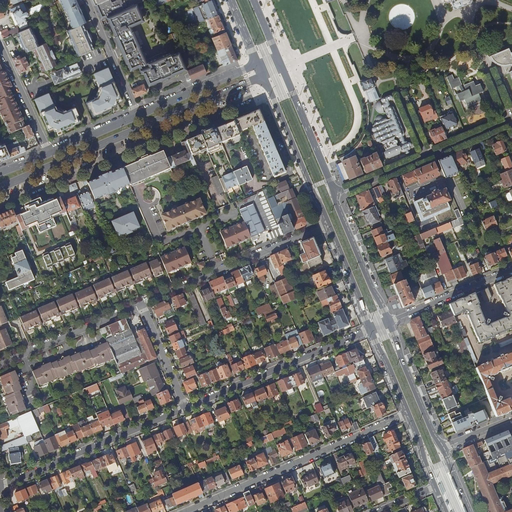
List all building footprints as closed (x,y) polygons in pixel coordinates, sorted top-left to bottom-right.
[(76,0),(59,0),(72,28),(82,24),(86,22),(76,0)] [(106,0),(95,5),(101,20),(107,17),(109,22),(110,21),(112,24),(110,25),(111,28),(121,24),(143,74),(148,86),(160,81),(161,81),(165,79),(170,76),(170,77),(174,75),(182,71),(175,54),(171,56),(168,57),(167,54),(166,52),(162,54),(162,53),(154,56),(154,57),(147,60),(141,46),(134,31),(133,31),(131,27),(142,22),(135,5),(135,3),(138,2),(138,3),(144,1),(143,0),(106,0)] [(202,0),(203,1),(192,6),(186,8),(187,11),(193,8),(212,0),(202,0)] [(193,8),(195,14),(196,14),(199,21),(204,19),(203,17),(206,15),(208,19),(218,15),(212,0),(193,8)] [(448,0),(449,2),(451,1),(454,9),(470,2),(470,0),(448,0)] [(32,13),(46,9),(44,3),(30,7),(32,13)] [(135,5),(142,22),(144,21),(142,17),(143,17),(139,8),(138,8),(137,4),(135,5)] [(19,25),(21,30),(28,27),(26,22),(27,22),(26,18),(29,17),(29,15),(27,11),(26,11),(23,12),(21,9),(19,6),(12,9),(13,12),(13,13),(19,26),(19,25)] [(208,19),(213,29),(210,30),(209,31),(210,34),(212,34),(214,33),(216,36),(219,34),(225,32),(218,15),(208,19)] [(69,39),(74,49),(75,48),(79,56),(85,53),(92,50),(94,49),(91,43),(92,42),(91,39),(88,33),(87,30),(86,31),(82,24),(72,28),(67,31),(70,38),(69,38),(69,39)] [(111,28),(115,37),(116,38),(117,38),(122,49),(120,50),(122,54),(124,53),(124,55),(123,56),(126,64),(127,64),(130,71),(138,68),(142,74),(143,74),(121,24),(111,28)] [(35,53),(42,68),(41,68),(43,72),(55,67),(56,66),(55,63),(54,61),(55,60),(56,60),(52,52),(50,53),(48,47),(46,44),(40,46),(37,40),(38,40),(35,33),(34,33),(31,27),(18,33),(20,37),(19,37),(19,38),(24,49),(24,50),(26,49),(27,52),(33,50),(34,54),(35,53)] [(219,34),(220,36),(213,39),(216,45),(213,46),(216,52),(218,51),(231,45),(225,32),(219,34)] [(218,51),(220,57),(227,53),(229,58),(222,61),(224,66),(237,60),(231,45),(218,51)] [(511,53),(510,54),(508,49),(489,57),(490,58),(491,59),(491,60),(492,61),(494,63),(495,64),(497,65),(499,66),(501,67),(504,67),(505,67),(507,66),(510,65),(510,66),(511,65),(511,68),(511,71),(509,73),(511,79),(511,53)] [(175,54),(182,71),(187,69),(186,68),(185,65),(179,52),(175,54)] [(13,60),(19,74),(26,71),(26,70),(27,68),(27,67),(29,66),(25,57),(22,59),(21,56),(13,60)] [(63,70),(51,75),(55,84),(81,73),(77,63),(67,68),(67,66),(62,68),(63,70)] [(187,70),(191,80),(195,78),(207,73),(203,63),(187,70)] [(108,68),(94,74),(97,80),(100,87),(99,87),(99,88),(100,91),(98,96),(95,97),(95,98),(95,99),(86,103),(89,110),(90,110),(92,109),(95,115),(99,113),(100,114),(104,113),(103,112),(108,110),(112,108),(112,106),(116,104),(118,104),(117,103),(116,100),(121,98),(115,84),(114,81),(111,82),(109,76),(111,75),(108,68)] [(0,104),(1,107),(15,101),(15,100),(13,101),(11,97),(13,96),(10,89),(12,87),(5,71),(1,73),(0,73),(0,104)] [(456,87),(459,94),(456,95),(459,102),(464,100),(468,107),(482,101),(478,94),(487,90),(484,83),(475,86),(473,82),(463,86),(465,91),(464,91),(461,85),(461,84),(458,78),(454,80),(452,75),(447,77),(452,89),(456,87)] [(360,85),(363,90),(364,92),(365,91),(369,103),(370,103),(379,99),(374,88),(375,87),(374,85),(375,85),(372,80),(371,78),(370,78),(361,82),(360,82),(361,85),(360,85)] [(144,85),(132,90),(135,97),(146,92),(144,85)] [(49,93),(35,100),(38,106),(40,105),(43,111),(41,112),(42,116),(48,130),(53,127),(54,130),(55,131),(56,130),(61,128),(61,130),(65,128),(70,126),(71,127),(74,125),(74,124),(79,122),(76,116),(78,115),(79,115),(76,107),(67,111),(67,110),(66,110),(63,111),(57,109),(56,107),(56,106),(55,106),(52,99),(49,93)] [(385,151),(385,152),(384,153),(383,153),(385,158),(386,158),(387,158),(388,158),(389,159),(400,155),(400,153),(400,152),(401,152),(402,152),(402,153),(403,153),(404,153),(405,154),(409,153),(409,151),(410,150),(410,148),(411,147),(412,147),(412,145),(411,144),(410,143),(409,143),(408,143),(408,142),(407,142),(406,142),(405,142),(403,137),(404,136),(405,136),(405,135),(405,134),(394,108),(393,107),(393,106),(392,106),(391,106),(389,101),(392,100),(393,98),(393,97),(392,97),(391,96),(390,96),(382,99),(381,100),(381,101),(381,102),(380,103),(379,101),(378,102),(377,103),(375,105),(375,107),(375,109),(376,110),(377,112),(378,113),(379,113),(380,114),(382,114),(384,113),(384,112),(385,112),(388,120),(387,120),(386,120),(385,118),(384,119),(382,117),(381,116),(378,116),(377,117),(375,118),(375,119),(374,121),(375,123),(374,123),(374,124),(374,125),(373,126),(372,126),(373,128),(372,129),(371,130),(372,132),(374,133),(375,132),(375,133),(374,133),(374,134),(373,136),(374,136),(374,137),(375,138),(376,138),(377,138),(376,138),(376,139),(375,140),(375,141),(376,142),(378,143),(379,143),(379,144),(380,144),(382,144),(383,145),(384,145),(386,149),(385,150),(385,151)] [(0,111),(0,112),(5,123),(6,122),(8,126),(13,123),(17,131),(20,130),(22,129),(26,127),(23,121),(24,120),(15,101),(1,107),(3,111),(0,111)] [(419,110),(424,122),(434,118),(434,120),(438,118),(435,112),(432,113),(432,112),(435,110),(432,104),(419,110)] [(234,122),(238,132),(252,126),(274,178),(276,178),(276,177),(284,173),(258,111),(234,122)] [(440,117),(446,130),(458,125),(452,112),(447,114),(448,116),(446,117),(445,115),(440,117)] [(215,130),(221,144),(231,139),(233,144),(242,141),(238,132),(234,122),(215,130)] [(8,126),(11,134),(17,131),(13,123),(8,126)] [(22,129),(27,141),(35,137),(30,125),(26,127),(22,129)] [(430,132),(435,144),(447,139),(442,128),(435,131),(435,130),(430,132)] [(200,136),(206,149),(208,154),(213,151),(219,149),(218,145),(221,144),(215,130),(212,131),(211,129),(203,132),(204,134),(200,136)] [(186,143),(192,156),(206,149),(200,136),(186,142),(186,143)] [(492,146),(496,155),(506,151),(502,141),(497,143),(497,144),(492,146)] [(0,156),(3,162),(16,156),(26,152),(24,148),(23,149),(22,146),(20,146),(18,142),(6,147),(5,145),(0,146),(0,156)] [(166,159),(171,169),(173,167),(174,169),(177,168),(177,166),(190,160),(193,167),(196,166),(192,156),(186,143),(182,145),(184,151),(166,159)] [(340,159),(349,180),(362,175),(354,157),(358,156),(357,153),(355,149),(353,150),(352,152),(350,153),(348,155),(347,156),(344,157),(342,158),(340,159)] [(470,153),(474,163),(483,160),(478,150),(470,153)] [(130,167),(136,180),(138,181),(145,178),(147,178),(150,177),(150,176),(152,175),(153,176),(155,175),(156,173),(163,170),(163,169),(164,168),(168,170),(171,169),(166,159),(163,151),(151,157),(150,156),(139,161),(139,162),(131,165),(130,167)] [(452,155),(455,164),(457,167),(467,163),(465,159),(467,158),(465,155),(464,155),(462,151),(452,155)] [(360,161),(365,173),(370,171),(382,166),(376,154),(372,156),(373,157),(369,159),(368,158),(370,157),(368,153),(362,156),(364,160),(360,161)] [(443,159),(438,161),(444,177),(445,177),(449,175),(449,177),(458,173),(456,167),(457,167),(455,164),(452,155),(443,159)] [(414,171),(418,180),(419,184),(439,175),(434,163),(424,167),(414,171)] [(130,185),(130,186),(138,182),(138,181),(136,180),(130,167),(131,165),(123,168),(123,169),(130,185)] [(233,173),(239,186),(252,181),(246,167),(233,173)] [(119,190),(130,185),(123,169),(112,173),(112,172),(98,178),(98,179),(88,184),(95,200),(105,196),(106,197),(120,191),(119,190)] [(500,178),(502,183),(504,188),(511,184),(511,169),(500,175),(501,178),(500,178)] [(402,176),(406,185),(418,180),(414,171),(402,176)] [(219,180),(224,192),(225,194),(228,192),(227,191),(239,186),(233,173),(228,175),(229,176),(225,177),(225,176),(222,178),(222,179),(219,180)] [(212,179),(218,195),(224,192),(219,180),(217,176),(212,179)] [(388,182),(392,192),(391,193),(393,199),(399,196),(399,197),(404,196),(399,186),(397,179),(388,182)] [(276,185),(278,187),(276,188),(278,192),(279,191),(280,194),(289,190),(285,181),(276,185)] [(378,186),(381,193),(383,198),(386,197),(381,185),(378,186)] [(425,198),(430,209),(450,201),(445,189),(438,192),(437,191),(432,193),(432,195),(425,198)] [(280,194),(267,200),(271,209),(277,206),(276,204),(275,201),(285,196),(286,197),(280,200),(281,202),(282,204),(295,199),(291,190),(289,190),(280,194)] [(356,196),(362,209),(374,204),(368,191),(356,196)] [(84,210),(86,211),(94,207),(95,206),(89,192),(78,196),(84,210)] [(236,204),(244,223),(251,238),(252,242),(259,239),(257,235),(272,229),(273,232),(267,235),(270,241),(282,236),(278,225),(276,222),(276,220),(271,209),(267,200),(264,192),(236,204)] [(63,202),(65,207),(68,213),(67,213),(71,223),(76,221),(74,217),(77,216),(74,210),(77,209),(80,208),(75,197),(63,202)] [(60,215),(66,213),(64,207),(60,198),(53,201),(53,199),(42,204),(40,201),(14,212),(18,222),(20,226),(22,231),(30,228),(34,226),(35,226),(39,234),(49,229),(56,226),(53,218),(60,215)] [(282,204),(277,206),(271,209),(276,220),(280,219),(282,218),(287,216),(291,214),(300,210),(295,199),(282,204)] [(163,220),(166,228),(171,230),(184,225),(183,223),(189,220),(190,222),(203,217),(204,212),(201,203),(196,201),(165,215),(163,220)] [(488,204),(489,206),(491,210),(498,207),(495,201),(488,204)] [(362,211),(366,220),(368,219),(369,223),(371,223),(373,222),(374,224),(379,222),(377,217),(379,216),(378,212),(377,210),(375,206),(362,211)] [(455,213),(435,221),(438,227),(450,222),(461,217),(458,209),(454,211),(455,213)] [(0,215),(0,230),(18,222),(14,212),(13,210),(5,213),(0,215)] [(291,214),(293,220),(292,220),(293,222),(303,217),(300,210),(291,214)] [(405,214),(409,223),(414,221),(410,212),(405,214)] [(141,228),(134,213),(112,222),(119,238),(127,234),(127,236),(133,233),(132,232),(141,228)] [(278,225),(282,236),(293,231),(290,223),(287,216),(282,218),(283,222),(286,221),(286,222),(284,223),(282,224),(278,225)] [(481,221),(485,230),(497,225),(495,219),(493,216),(481,221)] [(293,222),(296,230),(305,226),(306,224),(303,217),(293,222)] [(450,222),(452,228),(464,224),(461,217),(450,222)] [(435,228),(437,234),(452,228),(450,222),(438,227),(435,228)] [(244,223),(220,233),(226,249),(236,245),(243,242),(251,238),(244,223)] [(387,229),(382,231),(380,227),(371,231),(374,238),(388,232),(387,229)] [(420,235),(422,240),(437,234),(435,228),(420,235)] [(388,232),(374,238),(377,245),(381,243),(382,244),(387,242),(391,241),(395,239),(393,234),(396,233),(394,229),(393,230),(388,232)] [(409,233),(411,238),(415,247),(417,246),(423,244),(422,240),(420,235),(418,230),(409,233)] [(511,234),(503,239),(505,245),(511,241),(511,234)] [(444,273),(447,281),(450,280),(451,281),(456,279),(453,271),(439,238),(433,241),(439,255),(435,256),(442,274),(444,273)] [(299,257),(302,264),(306,262),(319,257),(319,256),(312,239),(300,244),(304,254),(299,257)] [(377,246),(381,257),(392,253),(391,251),(392,250),(391,249),(392,248),(391,245),(390,246),(390,245),(389,245),(387,242),(382,244),(377,246)] [(69,256),(75,254),(71,245),(66,248),(65,246),(59,249),(60,250),(54,253),(53,251),(47,254),(48,255),(43,257),(46,266),(52,264),(52,266),(58,263),(58,261),(63,259),(64,261),(70,258),(69,256)] [(106,248),(110,256),(115,254),(111,246),(106,248)] [(160,258),(167,273),(183,266),(191,263),(185,248),(160,258)] [(494,253),(498,262),(503,260),(502,258),(506,256),(503,249),(494,253)] [(19,276),(5,282),(9,291),(35,280),(23,250),(15,254),(16,256),(11,258),(19,276)] [(278,254),(282,264),(291,260),(287,250),(278,254)] [(486,259),(487,261),(489,266),(498,262),(494,253),(485,257),(486,259)] [(101,254),(89,259),(91,263),(103,259),(102,256),(101,254)] [(270,257),(275,269),(277,268),(280,267),(282,272),(279,273),(280,276),(282,276),(283,280),(274,284),(275,285),(279,296),(283,305),(285,304),(297,299),(290,283),(285,271),(282,264),(278,254),(270,257)] [(385,260),(391,273),(408,266),(405,260),(403,261),(399,254),(385,260)] [(306,262),(309,269),(322,263),(319,257),(306,262)] [(149,263),(155,277),(163,274),(157,259),(149,263)] [(197,263),(200,270),(207,267),(204,262),(204,261),(198,263),(198,262),(197,263)] [(467,264),(472,275),(481,271),(477,263),(474,264),(472,265),(470,262),(467,264)] [(130,270),(136,284),(152,277),(146,263),(130,270)] [(238,271),(243,282),(249,280),(248,278),(253,276),(249,266),(238,271)] [(255,270),(260,284),(265,282),(263,276),(265,275),(266,275),(267,275),(263,267),(255,270)] [(453,271),(456,279),(456,280),(466,276),(462,267),(453,271)] [(415,275),(419,283),(437,275),(434,268),(430,269),(415,275)] [(112,278),(118,292),(134,285),(128,271),(112,278)] [(230,274),(236,286),(243,283),(243,282),(238,271),(230,274)] [(389,276),(393,284),(405,279),(404,278),(403,279),(400,271),(389,276)] [(317,275),(313,277),(318,288),(329,284),(325,272),(320,274),(319,272),(316,273),(317,275)] [(222,277),(227,289),(231,298),(235,307),(235,309),(239,307),(234,294),(235,294),(234,291),(237,290),(236,286),(230,274),(222,277)] [(209,283),(211,288),(213,294),(227,289),(222,277),(209,283)] [(93,285),(99,300),(115,293),(109,278),(93,285)] [(467,315),(477,337),(479,342),(482,341),(483,341),(485,340),(491,337),(491,338),(494,337),(493,336),(510,329),(510,330),(511,329),(511,296),(511,293),(511,290),(511,278),(494,286),(498,295),(499,295),(500,298),(501,298),(507,312),(508,312),(509,315),(508,318),(504,319),(504,318),(489,325),(490,325),(486,327),(484,326),(482,322),(483,322),(477,308),(478,308),(477,304),(473,294),(449,304),(451,310),(454,316),(461,313),(461,312),(464,310),(467,311),(469,315),(467,315)] [(393,284),(403,308),(415,303),(414,302),(415,302),(414,299),(413,299),(405,279),(393,284)] [(432,284),(437,294),(444,291),(440,282),(434,284),(434,283),(432,284)] [(270,287),(274,298),(279,296),(275,285),(270,287)] [(316,291),(321,302),(326,300),(335,296),(330,285),(316,291)] [(421,289),(425,298),(434,295),(430,286),(421,289)] [(75,294),(81,308),(97,301),(91,287),(75,294)] [(199,293),(203,302),(215,297),(213,294),(211,288),(199,293)] [(487,288),(480,292),(484,301),(486,301),(486,302),(487,302),(490,301),(490,300),(490,299),(492,298),(487,288)] [(56,301),(62,315),(79,308),(73,294),(56,301)] [(168,300),(171,306),(174,305),(176,309),(186,304),(184,299),(182,299),(180,295),(168,300)] [(193,311),(199,325),(200,327),(205,324),(193,295),(187,298),(193,311)] [(326,300),(332,314),(342,310),(336,296),(335,296),(326,300)] [(215,299),(223,318),(225,318),(226,319),(231,317),(228,311),(226,312),(220,297),(215,299)] [(38,309),(44,323),(60,316),(54,302),(38,309)] [(154,309),(156,314),(170,309),(167,304),(166,304),(165,302),(155,306),(156,309),(154,309)] [(269,304),(255,310),(258,316),(262,314),(264,313),(268,312),(272,310),(269,304)] [(269,314),(265,316),(267,322),(271,321),(274,320),(277,318),(275,314),(276,314),(274,309),(272,310),(268,312),(269,314)] [(318,324),(323,336),(333,333),(332,331),(334,330),(334,331),(335,331),(337,330),(337,329),(338,329),(339,330),(349,326),(342,310),(332,314),(335,320),(329,323),(328,320),(318,324)] [(437,316),(442,327),(456,321),(454,316),(451,310),(437,316)] [(20,317),(26,332),(42,325),(36,311),(20,317)] [(239,318),(242,323),(250,319),(247,314),(239,318)] [(159,320),(161,324),(176,318),(175,315),(166,319),(166,318),(159,320)] [(108,328),(112,337),(130,330),(126,321),(129,319),(130,320),(134,318),(132,316),(105,327),(107,333),(105,334),(106,337),(109,336),(106,329),(108,328)] [(411,320),(409,324),(416,340),(426,336),(422,325),(423,324),(422,322),(420,317),(411,320)] [(239,324),(241,328),(252,323),(251,319),(250,319),(242,323),(239,324)] [(163,324),(168,334),(177,331),(173,320),(163,324)] [(460,330),(462,336),(463,337),(466,335),(464,329),(463,329),(460,321),(457,323),(460,330)] [(0,330),(0,349),(12,345),(5,329),(0,330)] [(108,342),(108,343),(111,349),(120,370),(122,374),(122,373),(157,359),(144,330),(137,333),(139,338),(134,340),(130,330),(107,340),(108,342)] [(299,335),(303,345),(314,340),(310,330),(299,335)] [(178,333),(169,337),(172,344),(181,340),(178,333)] [(416,340),(423,355),(434,350),(428,335),(426,336),(416,340)] [(287,341),(291,350),(298,347),(294,338),(287,341)] [(456,341),(463,356),(469,353),(464,339),(463,338),(456,341)] [(464,339),(469,353),(474,363),(477,362),(466,338),(464,339)] [(172,344),(175,351),(183,348),(187,346),(184,339),(181,340),(172,344)] [(511,339),(499,344),(501,347),(511,342),(511,339)] [(276,346),(280,355),(291,350),(287,341),(276,346)] [(108,343),(108,342),(101,345),(101,346),(89,351),(88,351),(76,356),(76,355),(69,357),(69,356),(63,359),(63,360),(57,362),(57,361),(51,364),(50,363),(44,365),(45,366),(32,372),(38,385),(40,384),(41,386),(44,384),(45,382),(53,379),(53,378),(55,377),(56,378),(58,377),(59,378),(72,372),(72,371),(74,370),(75,372),(78,370),(78,371),(86,368),(88,368),(92,367),(92,365),(94,364),(94,365),(97,364),(98,365),(101,364),(102,362),(111,358),(110,358),(113,356),(110,349),(111,349),(108,343)] [(264,350),(268,360),(280,355),(276,346),(275,345),(264,350)] [(175,351),(179,360),(184,358),(183,356),(186,355),(183,348),(175,351)] [(422,359),(424,362),(425,362),(427,365),(429,370),(442,364),(436,349),(434,350),(423,355),(423,356),(421,357),(422,359)] [(356,350),(346,354),(350,363),(352,362),(360,359),(359,358),(356,350)] [(253,356),(256,365),(266,361),(262,352),(253,356)] [(511,353),(506,356),(506,355),(503,356),(504,357),(499,359),(499,358),(496,359),(497,360),(494,361),(493,359),(490,360),(491,362),(487,364),(486,362),(485,363),(485,364),(483,365),(482,365),(480,365),(480,366),(476,368),(479,375),(482,383),(488,397),(496,417),(511,410),(511,404),(509,398),(500,402),(501,403),(499,404),(496,403),(495,401),(496,400),(488,379),(486,380),(486,378),(487,376),(489,375),(489,376),(511,366),(511,353)] [(335,359),(339,368),(350,363),(346,354),(335,359)] [(228,361),(233,374),(237,373),(241,371),(241,369),(243,368),(241,363),(234,365),(230,355),(226,356),(228,361)] [(241,360),(245,370),(255,365),(251,355),(241,360)] [(179,360),(182,368),(193,363),(190,356),(184,358),(179,360)] [(351,366),(335,373),(336,377),(345,374),(346,376),(348,375),(347,373),(352,371),(353,373),(355,372),(357,376),(358,375),(360,380),(370,376),(363,361),(353,365),(351,366)] [(318,366),(323,378),(335,373),(330,363),(323,366),(323,364),(318,366)] [(139,370),(142,377),(143,377),(145,383),(147,382),(159,377),(156,370),(155,370),(153,364),(139,370)] [(216,370),(220,380),(230,376),(226,365),(216,370)] [(183,370),(187,379),(196,375),(192,366),(183,370)] [(306,371),(311,383),(323,378),(318,366),(306,371)] [(430,373),(435,385),(446,380),(441,369),(430,373)] [(207,374),(211,384),(220,380),(216,370),(207,374)] [(4,390),(5,393),(7,393),(8,395),(5,397),(6,399),(5,400),(9,408),(9,409),(10,413),(11,413),(13,415),(26,409),(20,397),(21,397),(19,391),(21,390),(16,377),(17,377),(15,371),(1,377),(2,379),(1,380),(4,388),(4,390)] [(203,374),(200,375),(200,376),(198,378),(202,388),(211,384),(207,374),(204,375),(203,374)] [(292,377),(296,387),(304,384),(300,374),(292,377)] [(182,381),(187,393),(191,391),(196,389),(193,380),(198,378),(196,375),(187,379),(182,381)] [(360,380),(362,383),(359,384),(358,389),(361,396),(376,389),(373,384),(372,384),(371,381),(372,380),(370,376),(360,380)] [(147,382),(150,389),(149,389),(152,396),(156,395),(165,391),(159,377),(147,382)] [(278,383),(282,393),(296,387),(292,377),(278,383)] [(435,385),(439,392),(449,388),(446,380),(435,385)] [(85,389),(87,393),(89,399),(92,398),(90,393),(98,389),(99,389),(97,384),(85,389)] [(263,389),(267,398),(269,403),(273,401),(272,398),(278,395),(273,385),(263,389)] [(118,396),(116,397),(119,404),(133,399),(129,391),(126,392),(124,388),(116,391),(118,396)] [(439,392),(442,400),(454,395),(456,394),(453,388),(449,389),(449,388),(439,392)] [(90,393),(92,398),(100,394),(98,389),(90,393)] [(252,394),(255,401),(256,403),(259,401),(260,404),(264,403),(263,400),(267,398),(263,389),(252,394)] [(156,395),(161,405),(171,401),(166,390),(165,391),(156,395)] [(376,393),(363,399),(367,409),(373,407),(380,404),(376,393)] [(242,398),(245,406),(255,401),(252,394),(242,398)] [(442,400),(446,410),(447,410),(448,414),(455,411),(461,409),(459,404),(459,405),(457,406),(454,399),(455,399),(454,395),(442,400)] [(133,399),(135,404),(138,403),(143,401),(141,396),(133,399)] [(228,404),(231,413),(241,409),(237,400),(228,404)] [(138,403),(140,407),(137,408),(140,416),(143,414),(143,413),(147,411),(144,403),(143,401),(138,403)] [(144,403),(147,411),(153,408),(150,401),(144,403)] [(380,404),(373,407),(377,418),(386,414),(381,403),(380,404)] [(314,407),(317,414),(323,411),(320,404),(314,407)] [(31,411),(34,418),(40,415),(39,413),(45,411),(43,407),(31,411)] [(214,413),(219,423),(229,418),(225,408),(214,413)] [(303,414),(305,419),(309,418),(311,416),(308,409),(305,411),(306,412),(303,414)] [(455,411),(448,414),(456,434),(489,420),(484,409),(463,419),(461,413),(456,414),(455,411)] [(31,411),(7,422),(9,429),(20,424),(25,436),(30,434),(39,431),(34,418),(31,411)] [(120,411),(110,416),(114,425),(124,421),(120,411)] [(199,417),(203,427),(205,430),(214,426),(213,423),(209,413),(199,417)] [(88,421),(93,433),(102,430),(99,423),(97,418),(93,420),(91,417),(87,419),(88,421)] [(190,421),(193,427),(194,430),(195,430),(198,429),(203,427),(199,417),(190,421)] [(349,419),(355,431),(359,429),(356,422),(354,424),(350,417),(349,417),(349,419)] [(338,424),(342,432),(350,428),(352,433),(355,431),(349,419),(338,424)] [(324,427),(322,428),(323,431),(324,433),(326,437),(327,437),(328,437),(330,436),(330,435),(332,435),(331,433),(338,430),(334,420),(326,424),(327,424),(326,425),(326,426),(324,427)] [(78,424),(84,437),(93,433),(88,421),(84,423),(83,421),(78,423),(78,424)] [(183,424),(187,434),(188,435),(192,433),(187,422),(183,424)] [(72,426),(74,430),(72,431),(71,432),(66,434),(70,443),(84,437),(78,424),(72,426)] [(174,428),(178,438),(179,437),(181,437),(187,434),(183,424),(174,428)] [(271,434),(273,439),(286,433),(284,428),(281,429),(271,434)] [(304,435),(309,445),(319,441),(313,428),(308,431),(309,433),(304,435)] [(162,433),(165,441),(175,437),(172,429),(162,433)] [(511,511),(511,429),(484,441),(490,454),(492,460),(496,458),(500,470),(497,471),(491,474),(487,475),(476,480),(488,511),(511,511)] [(65,431),(55,435),(55,436),(60,447),(70,443),(66,434),(65,431)] [(206,433),(212,448),(216,446),(210,431),(206,433)] [(388,434),(383,435),(385,439),(383,439),(385,442),(386,442),(387,445),(397,441),(393,431),(388,433),(388,434)] [(156,435),(160,443),(164,442),(164,443),(165,442),(165,441),(162,433),(158,435),(156,435)] [(259,438),(262,444),(264,444),(273,440),(273,439),(271,434),(269,434),(259,438)] [(151,438),(156,448),(157,448),(156,446),(160,445),(160,443),(156,435),(152,437),(151,438)] [(291,440),(296,451),(307,446),(302,435),(291,440)] [(25,436),(1,446),(2,452),(9,449),(18,446),(28,443),(25,436)] [(44,441),(44,443),(48,452),(60,447),(55,436),(44,441)] [(375,452),(378,459),(382,458),(378,449),(379,448),(374,436),(369,439),(370,442),(375,452)] [(156,450),(156,448),(151,438),(142,443),(147,454),(156,450)] [(278,449),(281,457),(292,453),(287,441),(279,445),(280,448),(278,449)] [(387,445),(390,452),(400,448),(399,446),(400,446),(397,441),(387,445)] [(363,446),(367,455),(375,452),(370,442),(363,446)] [(34,447),(38,457),(48,452),(44,443),(34,447)] [(126,448),(129,456),(131,459),(132,462),(132,463),(136,461),(134,456),(140,454),(136,443),(126,448)] [(462,451),(470,469),(471,469),(482,464),(478,457),(477,457),(474,450),(483,447),(481,443),(462,451)] [(9,455),(10,461),(11,461),(11,464),(16,464),(18,463),(20,463),(20,459),(20,458),(20,453),(19,454),(18,446),(9,449),(9,455)] [(116,452),(120,460),(129,456),(126,448),(116,452)] [(267,455),(271,465),(276,463),(273,458),(277,456),(275,451),(267,455)] [(401,451),(389,457),(390,459),(393,458),(395,463),(405,458),(403,453),(402,454),(401,451)] [(103,457),(106,466),(115,462),(114,460),(117,459),(114,454),(109,457),(108,455),(103,457)] [(256,457),(257,460),(254,461),(257,468),(258,468),(268,464),(263,454),(256,457)] [(344,456),(348,466),(351,464),(352,466),(355,464),(351,454),(349,455),(349,454),(344,456)] [(337,460),(342,470),(345,469),(344,467),(348,466),(344,456),(339,459),(339,460),(337,460)] [(92,463),(96,472),(100,470),(99,469),(105,466),(102,458),(91,462),(92,463)] [(252,460),(246,463),(250,472),(254,470),(254,469),(257,468),(254,461),(253,458),(251,459),(252,460)] [(393,464),(397,473),(394,474),(396,479),(411,473),(405,458),(395,463),(393,464)] [(485,471),(489,469),(491,474),(497,471),(492,460),(488,461),(486,462),(482,464),(471,469),(476,480),(487,475),(485,471)] [(359,463),(362,470),(365,476),(368,474),(363,461),(359,463)] [(80,467),(82,473),(84,472),(89,470),(91,473),(93,479),(98,477),(96,472),(92,463),(86,465),(86,464),(82,466),(80,467)] [(319,468),(324,478),(335,473),(330,463),(319,468)] [(79,466),(69,471),(73,480),(79,478),(80,479),(84,477),(82,473),(80,467),(79,466)] [(239,466),(228,471),(232,480),(243,475),(239,466)] [(178,473),(173,475),(168,477),(166,478),(166,480),(191,469),(190,468),(189,468),(183,471),(178,473)] [(373,472),(380,486),(385,484),(380,471),(379,470),(373,472)] [(60,475),(64,485),(74,481),(73,480),(69,471),(60,475)] [(154,475),(155,478),(152,479),(154,483),(153,483),(154,487),(167,481),(166,480),(166,478),(168,477),(167,475),(163,477),(161,471),(156,473),(156,474),(154,475)] [(301,480),(305,488),(308,486),(309,487),(319,483),(315,473),(310,475),(311,476),(301,480)] [(402,479),(404,484),(403,484),(405,489),(406,488),(407,491),(417,486),(412,475),(402,479)] [(47,480),(52,490),(61,486),(57,476),(47,480)] [(211,478),(216,487),(224,484),(221,476),(215,479),(213,479),(213,477),(211,478)] [(341,479),(344,485),(352,481),(349,476),(341,479)] [(211,478),(205,481),(209,490),(216,487),(211,478)] [(282,483),(286,493),(296,489),(293,482),(291,478),(287,480),(282,483)] [(39,483),(42,491),(45,489),(46,492),(52,490),(47,480),(39,483)] [(205,481),(198,484),(202,493),(209,490),(205,481)] [(380,486),(384,496),(384,497),(390,494),(388,489),(392,487),(389,482),(385,484),(380,486)] [(265,489),(271,503),(284,497),(278,483),(265,489)] [(198,484),(172,495),(173,498),(176,505),(187,500),(188,502),(191,501),(190,499),(202,493),(198,484)] [(26,489),(30,496),(39,493),(35,485),(26,489)] [(368,491),(373,501),(384,496),(380,486),(368,491)] [(362,487),(348,494),(354,508),(369,501),(362,487)] [(15,494),(18,502),(29,498),(25,489),(15,494)] [(245,497),(249,506),(255,504),(249,491),(243,493),(245,497)] [(254,496),(258,505),(266,502),(262,494),(259,495),(258,494),(254,496)] [(152,498),(158,511),(164,509),(159,499),(158,495),(152,498)] [(42,499),(43,502),(46,507),(50,506),(45,496),(42,497),(42,499)] [(235,501),(239,510),(249,506),(245,497),(235,501)] [(147,501),(151,511),(156,511),(158,511),(152,498),(147,501)] [(165,501),(168,508),(176,505),(173,498),(165,501)] [(227,505),(227,506),(225,507),(227,511),(235,511),(239,510),(235,501),(227,505)] [(335,504),(338,511),(350,511),(352,511),(348,501),(340,504),(340,503),(338,503),(335,504)] [(284,504),(286,510),(291,508),(292,507),(290,502),(284,504)] [(301,504),(292,507),(291,508),(293,511),(297,511),(298,511),(307,507),(305,502),(301,504)]
